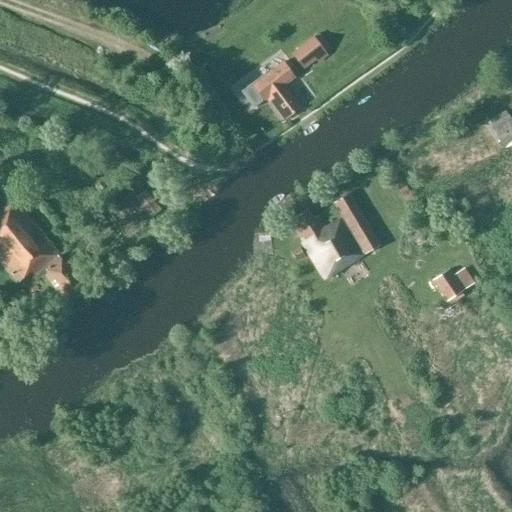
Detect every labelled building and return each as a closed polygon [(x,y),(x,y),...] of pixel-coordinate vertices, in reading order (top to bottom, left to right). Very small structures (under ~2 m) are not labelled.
[(291,55),(303,71),(315,61),(318,64),(327,57),(314,39),(291,55)] [(267,99),(284,122),(301,109),(284,86),(294,78),(284,63),(253,86),(264,101),(267,99)] [(487,123),(498,139),(509,132),(510,134),(511,133),(511,123),(505,112),(487,123)] [(395,192),(405,209),(416,203),(406,185),(395,192)] [(379,245),(349,195),(334,204),(365,254),(379,245)] [(32,271),(35,274),(57,256),(47,242),(48,240),(13,198),(0,209),(0,263),(17,284),(32,271)] [(313,220),(307,210),(294,218),(297,224),(292,227),(324,280),(363,256),(340,218),(325,228),(318,217),(313,220)] [(291,253),(295,262),(304,257),(299,248),(291,253)] [(66,294),(71,300),(84,289),(60,260),(47,270),(49,272),(45,275),(62,297),(66,294)] [(462,292),(448,270),(433,280),(447,302),(462,292)]
